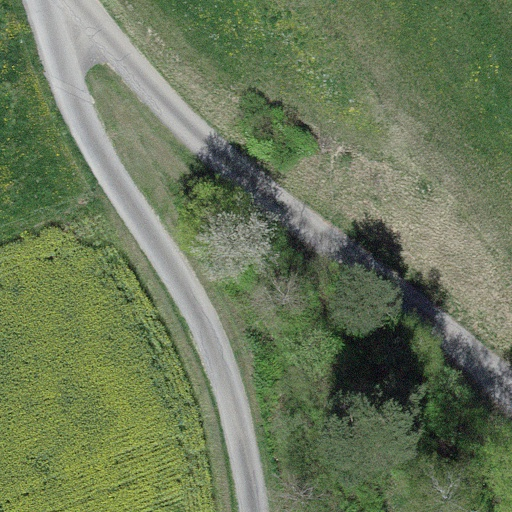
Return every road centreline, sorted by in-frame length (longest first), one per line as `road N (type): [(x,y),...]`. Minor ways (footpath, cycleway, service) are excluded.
road 1 (unclassified): [(511,390),(237,177),(71,0)]
road 2 (unclassified): [(252,511),(226,384),(177,279),(96,140),(45,0)]
